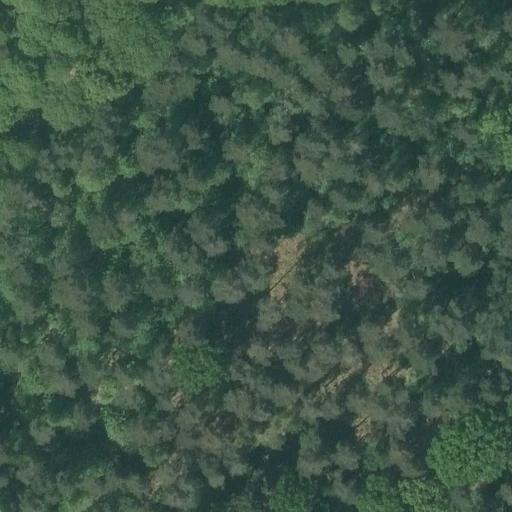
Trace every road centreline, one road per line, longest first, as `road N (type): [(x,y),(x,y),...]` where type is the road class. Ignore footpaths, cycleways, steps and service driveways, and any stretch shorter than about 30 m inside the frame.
road 1 (track): [(313,511),(260,451),(217,511)]
road 2 (track): [(109,0),(0,98)]
